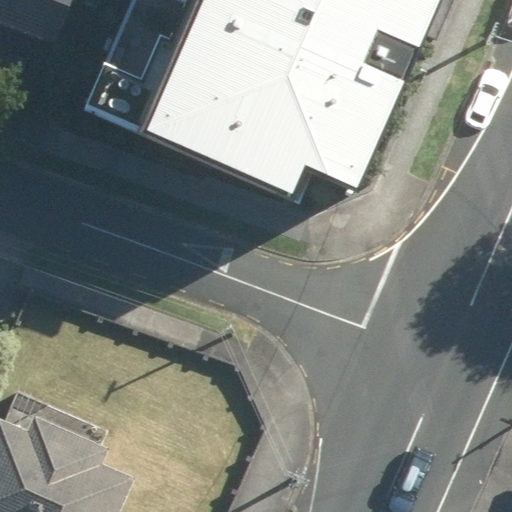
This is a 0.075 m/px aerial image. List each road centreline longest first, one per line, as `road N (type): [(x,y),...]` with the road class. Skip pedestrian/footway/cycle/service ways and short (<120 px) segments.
road 1 (residential): [(0,189),(459,353)]
road 2 (secondary): [(459,353),(389,511)]
road 3 (secondary): [(511,229),(459,353)]
